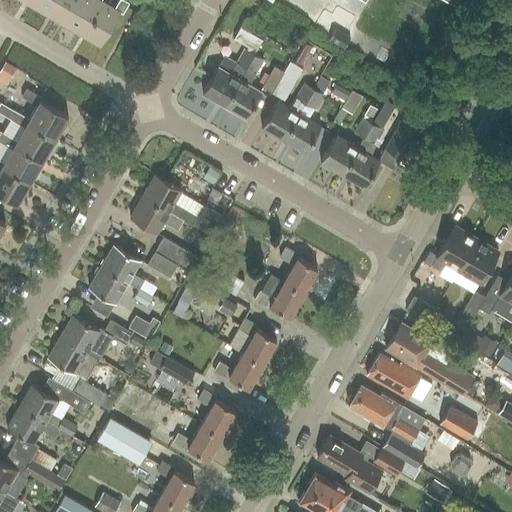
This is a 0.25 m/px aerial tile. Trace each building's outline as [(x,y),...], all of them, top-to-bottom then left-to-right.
[(56,20),(67,0),(38,0),(34,7),(56,20)] [(78,33),(96,0),(100,0),(101,0),(67,0),(56,20),(78,33)] [(100,46),(120,11),(123,13),(129,2),(125,0),(118,0),(114,8),(101,0),(100,0),(96,0),(78,33),(100,46)] [(449,0),(466,9),(470,0),(449,0)] [(263,39),(241,26),(234,38),(256,51),(263,39)] [(344,48),(350,38),(336,30),(330,40),(344,48)] [(218,66),(203,92),(225,105),(240,78),(246,68),(254,54),(245,49),(231,73),(218,66)] [(264,60),(254,54),(246,68),(256,74),(264,60)] [(15,81),(21,64),(9,59),(3,77),(15,81)] [(289,62),(284,72),(272,93),(285,100),(302,69),(289,62)] [(272,93),(284,72),(274,66),(263,88),(272,93)] [(328,82),(319,77),(313,88),(314,89),(305,103),(313,108),(328,82)] [(262,91),(240,78),(225,105),(247,118),(262,91)] [(262,127),(284,139),(299,113),(305,103),(314,89),(313,88),(304,83),(290,108),(277,100),(262,127)] [(37,105),(29,119),(27,122),(55,138),(68,116),(41,100),(43,98),(26,88),(22,96),(37,105)] [(362,96),(352,91),(342,109),(352,114),(362,96)] [(370,105),(355,130),(365,136),(372,123),(371,122),(378,109),(370,105)] [(27,122),(29,119),(14,110),(9,118),(25,127),(17,140),(15,143),(43,159),(55,138),(27,122)] [(321,126),(299,113),(284,139),(306,152),(321,126)] [(386,147),(402,156),(419,126),(403,116),(386,147)] [(382,128),(372,123),(365,136),(358,148),(358,147),(343,174),(365,187),(366,185),(370,187),(383,164),(379,162),(380,160),(371,155),(376,143),(374,142),(382,128)] [(3,165),(30,181),(43,159),(15,143),(17,140),(2,131),(0,133),(0,140),(12,148),(4,161),(3,165)] [(343,174),(358,147),(336,135),(321,161),(343,174)] [(4,161),(0,158),(0,192),(18,203),(30,181),(3,165),(4,161)] [(213,169),(207,179),(214,183),(220,173),(213,169)] [(143,195),(183,219),(183,218),(211,235),(222,215),(202,203),(195,214),(174,201),(182,189),(155,173),(143,195)] [(178,228),(183,219),(143,195),(130,216),(156,232),(163,220),(178,228)] [(459,269),(477,238),(455,226),(432,265),(442,271),(447,262),(459,269)] [(164,236),(156,249),(190,268),(197,255),(164,236)] [(498,251),(477,238),(459,269),(480,282),(498,251)] [(101,265),(128,281),(139,287),(143,279),(133,273),(140,259),(114,244),(101,265)] [(293,264),(284,281),(303,292),(317,268),(298,257),(299,255),(285,247),(280,256),(293,264)] [(155,251),(148,263),(170,277),(177,264),(155,251)] [(432,265),(437,256),(430,252),(425,260),(432,265)] [(115,302),(128,281),(101,265),(89,287),(115,302)] [(511,273),(508,280),(498,275),(485,296),(479,307),(489,312),(492,308),(511,319),(511,273)] [(289,316),(303,292),(284,281),(274,297),(260,290),(255,299),(269,307),(270,305),(289,316)] [(179,303),(173,312),(182,317),(187,307),(198,287),(190,282),(179,303)] [(139,287),(134,297),(147,305),(153,295),(139,287)] [(479,306),(479,307),(485,296),(475,290),(462,311),(472,317),(479,306)] [(406,308),(427,321),(435,308),(414,295),(406,308)] [(224,299),(219,308),(231,315),(236,306),(224,299)] [(437,313),(432,322),(445,331),(451,321),(437,313)] [(73,314),(60,335),(99,358),(103,350),(92,342),(99,329),(73,314)] [(150,323),(136,315),(129,326),(150,338),(160,320),(153,317),(150,323)] [(243,352),(262,363),(276,339),(257,328),(258,326),(244,318),(239,328),(252,335),(243,352)] [(110,319),(104,330),(125,342),(132,332),(110,319)] [(463,394),(472,380),(474,377),(457,367),(456,369),(426,351),(432,340),(402,321),(387,347),(463,394)] [(135,334),(131,341),(141,347),(145,341),(135,334)] [(85,381),(99,358),(60,335),(48,356),(74,372),(75,371),(81,375),(73,388),(100,404),(106,393),(85,381)] [(165,343),(161,349),(169,354),(172,347),(165,343)] [(511,347),(509,346),(502,364),(511,368),(511,347)] [(194,371),(157,350),(150,362),(187,383),(194,371)] [(248,388),(262,363),(243,352),(233,369),(220,361),(214,370),(228,378),(229,376),(248,388)] [(407,396),(421,373),(401,362),(399,364),(379,352),(367,373),(407,396)] [(19,405),(60,429),(60,428),(84,442),(86,439),(74,432),(77,426),(63,417),(62,419),(51,412),(58,399),(32,383),(19,405)] [(426,417),(402,404),(381,392),(379,395),(361,384),(348,405),(383,426),(384,425),(392,430),(383,446),(418,466),(425,453),(410,444),(419,429),(426,417)] [(90,401),(69,388),(62,399),(84,412),(90,401)] [(211,406),(202,423),(221,434),(235,410),(216,399),(217,397),(203,389),(198,399),(211,406)] [(492,395),(487,404),(496,410),(500,404),(499,398),(492,395)] [(511,404),(505,401),(498,413),(511,421),(511,404)] [(60,429),(19,405),(7,426),(33,442),(41,428),(55,437),(60,429)] [(440,422),(467,439),(478,422),(450,405),(440,422)] [(150,441),(110,417),(97,438),(138,462),(150,441)] [(207,459),(221,434),(202,423),(192,440),(178,432),(173,441),(187,449),(188,447),(207,459)] [(330,434),(317,456),(348,474),(346,477),(369,491),(382,469),(361,457),(363,453),(330,434)] [(394,475),(404,459),(382,445),(372,461),(394,475)] [(37,449),(31,459),(51,470),(56,459),(37,449)] [(0,458),(0,487),(15,495),(26,476),(16,470),(18,469),(0,458)] [(25,469),(58,488),(64,477),(51,470),(31,459),(31,458),(25,469)] [(161,494),(180,505),(194,481),(175,470),(176,468),(162,460),(157,470),(170,478),(161,494)] [(307,486),(351,511),(356,511),(361,503),(347,495),(350,490),(334,481),(333,483),(315,472),(307,486)] [(351,511),(307,486),(298,501),(317,511),(316,511),(351,511)] [(10,511),(19,498),(15,495),(0,487),(0,511),(10,511)] [(94,506),(104,511),(114,511),(120,502),(103,492),(94,506)] [(96,511),(66,494),(55,511),(96,511)] [(176,511),(180,505),(161,494),(151,511),(138,503),(132,511),(176,511)]
